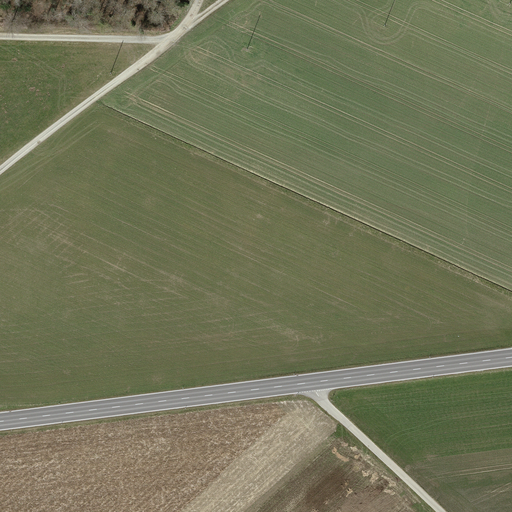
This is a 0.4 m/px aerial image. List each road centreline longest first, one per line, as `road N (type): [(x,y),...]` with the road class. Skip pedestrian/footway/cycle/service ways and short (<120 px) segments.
road 1 (secondary): [(511,358),(0,422)]
road 2 (track): [(0,172),(205,5)]
road 3 (track): [(308,384),(441,511)]
road 4 (track): [(0,36),(161,37)]
